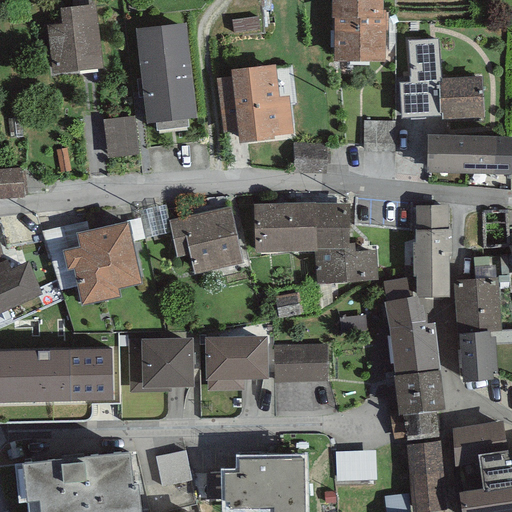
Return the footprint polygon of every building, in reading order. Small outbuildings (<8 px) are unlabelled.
[(95,0),(59,4),(61,21),(47,22),(52,69),(103,63),(95,0)] [(382,0),(330,0),(331,13),(333,13),(333,57),(385,57),(385,6),(382,6),(382,0)] [(185,18),(135,24),(146,117),(155,116),(156,126),(188,122),(187,113),(195,112),(185,18)] [(441,111),(439,76),(436,36),(407,38),(409,80),(399,80),(401,114),(441,111)] [(275,60),(230,65),(231,74),(217,76),(222,128),(238,126),(239,137),(274,133),(273,130),(293,128),(290,103),(296,102),(291,63),(276,65),(275,60)] [(482,74),(439,76),(441,111),(441,115),(484,112),(482,74)] [(107,117),(108,158),(140,157),(139,117),(107,117)] [(511,132),(511,130),(427,129),(426,166),(511,168),(511,132)] [(327,142),(292,141),(291,170),(326,171),(327,142)] [(0,194),(26,192),(21,165),(0,165),(0,162),(0,194)] [(315,198),(253,200),(255,248),(314,246),(317,246),(315,200),(315,198)] [(350,200),(315,200),(317,246),(314,246),(316,279),(377,276),(376,246),(355,247),(355,238),(348,239),(350,200)] [(447,201),(415,202),(416,225),(448,224),(447,201)] [(231,202),(169,216),(178,254),(191,251),(195,270),(244,258),(231,202)] [(80,241),(62,246),(67,264),(72,263),(81,299),(120,290),(118,282),(142,276),(128,215),(77,227),(80,241)] [(511,216),(487,215),(487,253),(511,253),(511,216)] [(448,224),(416,225),(414,225),(417,290),(451,288),(448,224)] [(0,308),(42,290),(27,256),(11,263),(7,255),(0,258),(0,308)] [(453,276),(456,329),(460,328),(496,326),(501,326),(497,273),(453,276)] [(417,290),(384,296),(393,369),(439,364),(434,316),(426,317),(422,298),(418,299),(417,290)] [(64,321),(0,322),(0,390),(119,388),(118,340),(64,341),(64,321)] [(496,326),(460,328),(462,376),(498,374),(496,326)] [(207,389),(244,387),(243,374),(268,374),(267,332),(203,334),(205,377),(207,377),(207,389)] [(171,389),(171,382),(193,381),(192,333),(141,335),(141,336),(128,337),(130,391),(171,389)] [(328,343),(273,345),(274,381),(329,379),(328,343)] [(444,403),(439,364),(393,369),(399,409),(402,408),(435,404),(444,403)] [(399,409),(389,410),(393,437),(406,435),(407,438),(439,433),(439,431),(435,404),(402,408),(399,409)] [(503,417),(451,424),(454,460),(479,457),(477,445),(506,441),(503,417)] [(439,436),(405,440),(412,509),(447,506),(439,436)] [(22,456),(14,456),(18,494),(26,493),(28,511),(135,511),(138,511),(138,505),(141,504),(137,473),(133,473),(129,441),(21,453),(22,456)] [(506,441),(477,445),(479,457),(482,480),(459,483),(462,511),(505,511),(511,511),(511,444),(508,445),(508,441),(506,441)] [(379,478),(379,449),(339,449),(339,478),(379,478)] [(160,454),(164,485),(195,480),(190,450),(160,454)] [(239,451),(239,464),(224,464),(224,472),(206,472),(206,497),(229,497),(229,501),(274,500),(274,508),(305,508),(304,450),(239,451)]
